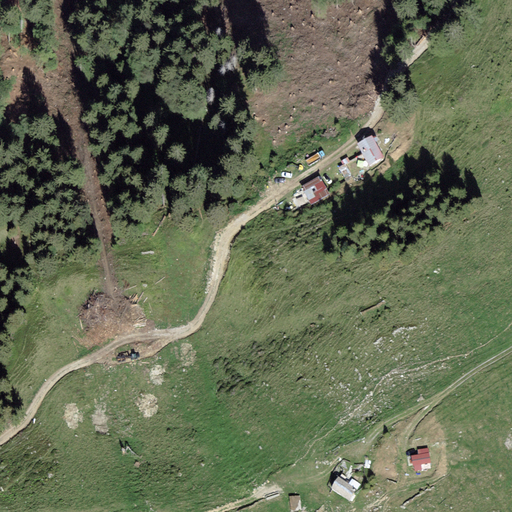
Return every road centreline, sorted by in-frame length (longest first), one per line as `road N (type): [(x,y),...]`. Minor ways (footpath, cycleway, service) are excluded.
road 1 (track): [(0,429),(106,338),(179,317),(197,298),(217,225),(359,134)]
road 2 (track): [(454,0),(359,134)]
